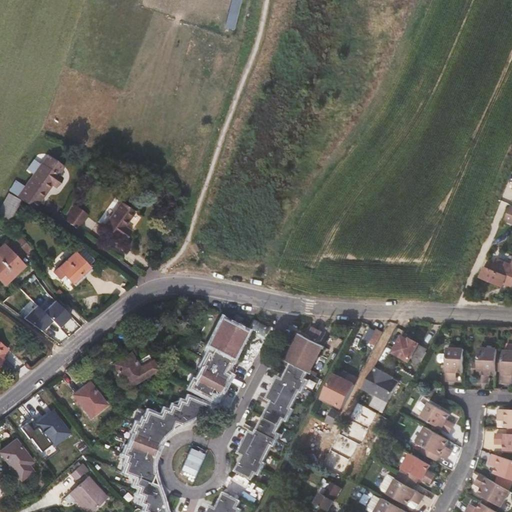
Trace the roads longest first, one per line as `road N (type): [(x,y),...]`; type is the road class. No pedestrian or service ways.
road 1 (residential): [(0,406),(139,295),(165,285),(311,307),(511,317)]
road 2 (residential): [(475,392),(472,445),(439,511)]
